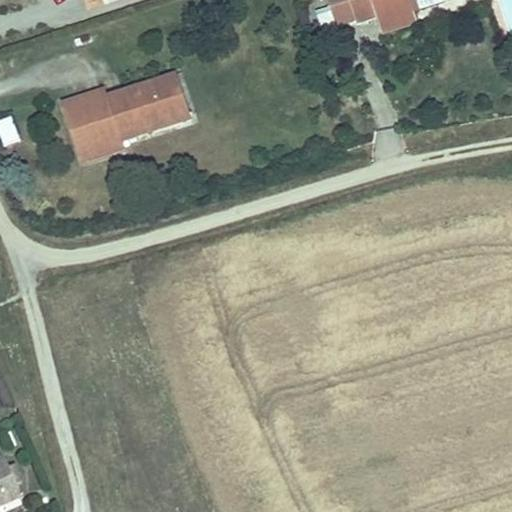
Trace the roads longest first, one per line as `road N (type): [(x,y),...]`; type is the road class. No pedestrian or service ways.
road 1 (track): [(21,247),(62,262),(395,169),(511,145)]
road 2 (track): [(21,247),(83,511)]
